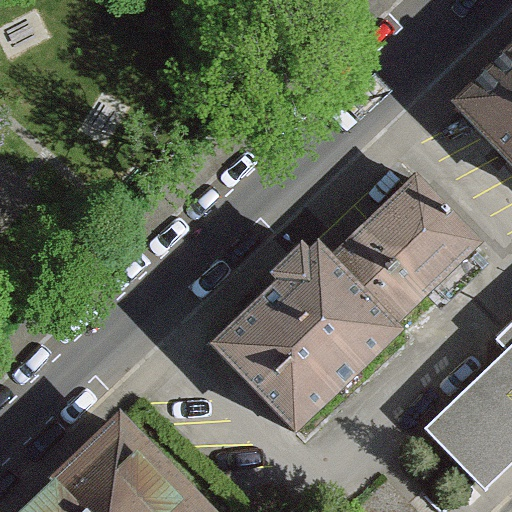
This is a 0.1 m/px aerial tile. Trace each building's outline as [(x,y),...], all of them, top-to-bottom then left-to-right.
[(511,52),(455,108),(511,167),(511,52)] [(283,286),(216,349),(295,433),(398,336),(392,330),(435,289),(479,247),(451,218),(452,217),(445,209),(444,211),(416,181),(329,264),(318,252),(308,261),(302,254),(288,266),(275,279),(283,286)] [(475,483),(485,493),(511,467),(511,326),(495,343),(507,354),(425,432),(475,483)] [(201,511),(120,428),(55,490),(54,489),(44,499),(42,497),(35,504),(27,511),(28,511),(201,511)] [(417,511),(386,479),(351,511),(417,511)]
